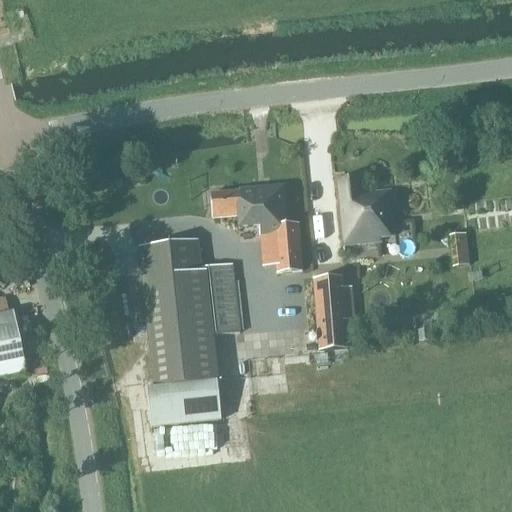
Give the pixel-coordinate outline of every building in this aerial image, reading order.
[(337,103),(310,103),(311,174),(338,174),(337,103)] [(387,177),(365,179),(366,195),(353,196),(354,199),(337,201),(341,247),(393,242),(387,177)] [(298,225),(286,226),(283,187),(239,191),(239,193),(210,196),(212,219),(237,217),(238,230),(258,229),(259,237),(273,236),(276,275),(302,273),(298,225)] [(476,254),(475,221),(457,222),(459,255),(476,254)] [(212,338),(209,338),(202,269),(199,241),(141,248),(156,387),(217,381),(212,338)] [(209,338),(212,338),(240,335),(232,265),(202,269),(209,338)] [(315,350),(344,348),(340,276),(311,278),(315,350)] [(0,316),(0,378),(26,373),(20,346),(13,314),(8,315),(7,315),(0,316)] [(273,365),(286,365),(285,347),(273,348),(273,365)]
